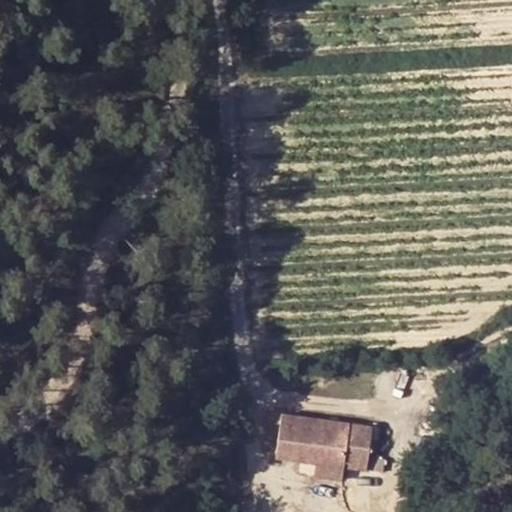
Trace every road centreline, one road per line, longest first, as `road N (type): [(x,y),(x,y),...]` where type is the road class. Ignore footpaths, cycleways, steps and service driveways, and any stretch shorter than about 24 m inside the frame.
road 1 (track): [(220,0),(240,355),(262,390),(278,399),(400,418),(393,511)]
road 2 (track): [(0,424),(60,388),(73,362),(175,106),(194,0)]
road 3 (track): [(511,332),(491,337),(400,418)]
